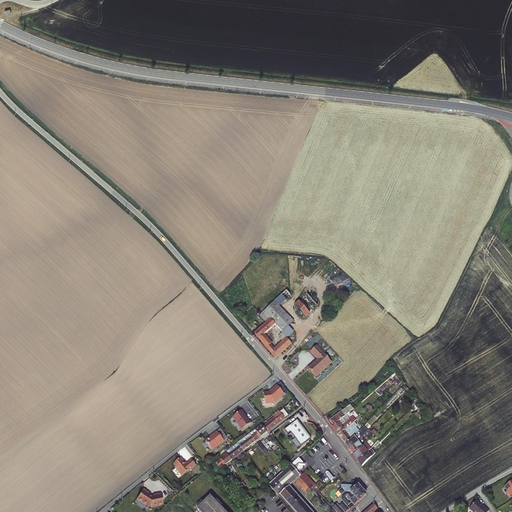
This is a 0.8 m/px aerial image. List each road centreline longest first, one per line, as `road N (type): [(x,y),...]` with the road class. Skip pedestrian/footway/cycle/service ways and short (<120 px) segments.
road 1 (unclassified): [(0,24),(132,69),(498,113)]
road 2 (unclassified): [(216,299),(150,225),(0,91)]
road 3 (unclassified): [(279,372),(102,511)]
road 4 (residential): [(374,495),(279,372)]
